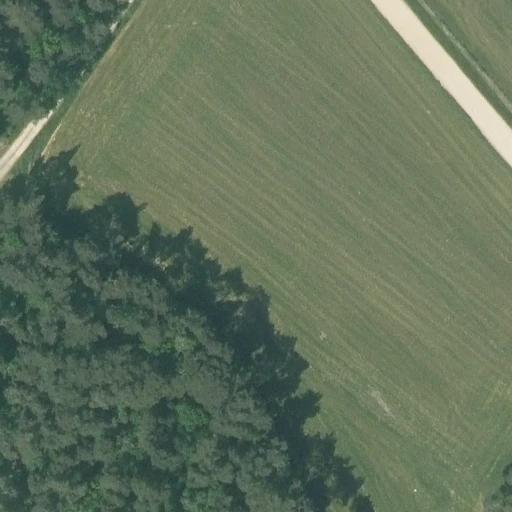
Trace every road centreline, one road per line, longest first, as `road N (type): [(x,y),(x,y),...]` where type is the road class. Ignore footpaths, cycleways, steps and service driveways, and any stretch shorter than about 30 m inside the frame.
road 1 (track): [(124,0),(0,173)]
road 2 (track): [(388,0),(511,145)]
